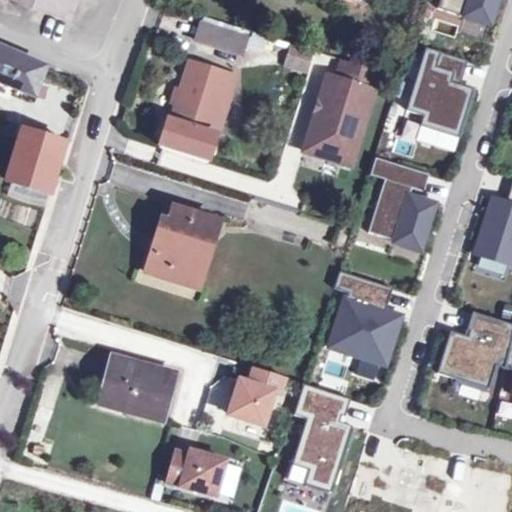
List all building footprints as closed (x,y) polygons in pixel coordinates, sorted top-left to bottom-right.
[(80,0),(8,0),(72,22),(80,0)] [(201,24),(196,39),(241,53),(246,38),(201,24)] [(0,82),(37,96),(45,70),(0,50),(0,82)] [(465,64),(425,52),(407,115),(425,120),(422,130),(460,141),(474,93),(458,88),(465,64)] [(302,153),(341,165),(354,126),(362,128),(380,71),(341,59),(335,79),(331,78),(324,83),(302,153)] [(174,121),(213,133),(231,74),(192,63),(174,121)] [(350,168),(362,128),(354,126),(341,165),(350,168)] [(9,182),(48,195),(65,144),(25,131),(9,182)] [(378,163),(372,179),(387,183),(371,237),(425,252),(438,207),(412,199),(414,192),(426,196),(431,179),(378,163)] [(511,203),(511,204),(493,198),(476,253),(511,263),(511,188),(510,196),(511,196),(511,203)] [(153,252),(147,273),(192,286),(207,237),(215,239),(221,222),(175,207),(170,221),(164,219),(158,236),(165,238),(161,253),(153,252)] [(341,272),(335,290),(350,294),(333,347),(387,364),(401,317),(387,313),(394,289),(341,272)] [(511,323),(473,313),(467,337),(450,332),(439,373),(489,386),(495,361),(511,365),(511,368),(507,388),(511,388),(511,323)] [(125,408),(122,416),(157,426),(172,377),(112,360),(99,399),(125,408)] [(251,383),(242,380),(231,415),(266,425),(276,392),(282,394),(287,377),(256,368),(251,383)] [(336,469),(340,427),(333,427),(336,396),(309,392),(306,417),(310,417),(307,448),(299,447),(297,464),(336,469)] [(97,408),(122,416),(125,408),(99,399),(97,408)] [(505,511),(511,485),(511,473),(397,448),(385,501),(432,511),(505,511)] [(193,457),(178,453),(170,484),(220,497),(230,462),(194,453),(193,457)] [(318,511),(284,500),(279,511),(318,511)]
